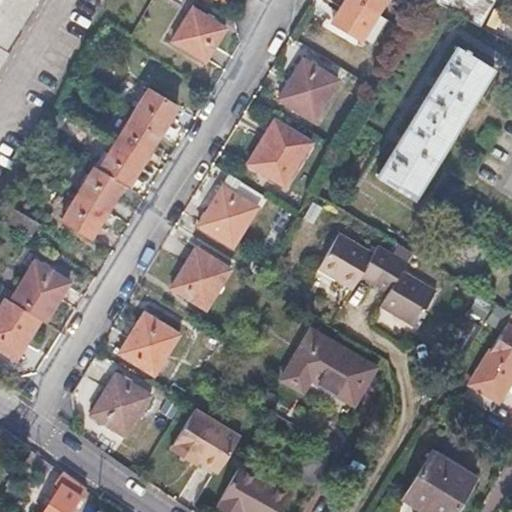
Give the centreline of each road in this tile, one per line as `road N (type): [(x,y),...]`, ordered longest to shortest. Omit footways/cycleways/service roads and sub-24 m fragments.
road 1 (residential): [(281,0),(31,421)]
road 2 (unknown): [(359,511),(403,424),(404,388),(379,343)]
road 3 (residential): [(31,421),(163,511)]
